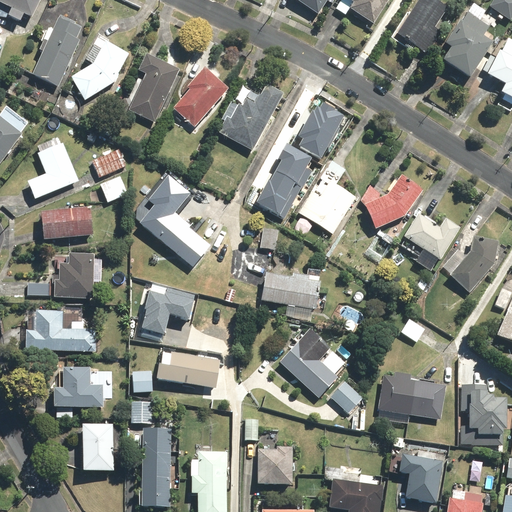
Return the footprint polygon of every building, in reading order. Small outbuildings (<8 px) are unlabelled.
[(0,0),(0,9),(8,13),(4,21),(16,26),(20,19),(29,23),(40,0),(0,0)] [(300,0),(318,13),(325,0),(300,0)] [(337,0),(340,2),(336,8),(334,12),(344,17),(346,13),(371,28),(388,0),(337,0)] [(437,0),(418,0),(396,34),(428,54),(443,30),(436,26),(449,7),(437,0)] [(511,17),(511,0),(493,0),(490,6),(511,20),(511,17)] [(444,59),(470,76),(493,42),(483,35),(489,26),(469,12),(460,25),(457,24),(446,41),(452,46),(444,59)] [(54,24),(29,79),(56,91),(76,46),(73,45),(78,33),(72,30),(74,25),(58,18),(55,25),(54,24)] [(497,97),(511,104),(511,46),(505,43),(499,56),(497,55),(493,60),(489,58),(481,73),(485,76),(483,79),(502,89),(497,97)] [(90,68),(68,82),(83,105),(111,87),(112,88),(116,79),(115,78),(125,60),(102,47),(90,68)] [(142,80),(126,114),(153,126),(176,75),(142,60),(134,77),(142,80)] [(186,95),(170,112),(192,132),(225,95),(200,73),(183,92),(186,95)] [(224,120),(215,136),(250,155),(280,99),(263,89),(251,109),(243,104),(239,112),(235,110),(228,122),(224,120)] [(346,115),(323,102),(317,112),(313,110),(306,123),(333,138),(346,115)] [(0,164),(20,137),(0,122),(0,164)] [(322,157),(333,138),(306,123),(299,135),(304,137),(300,145),(322,157)] [(312,157),(287,143),(279,157),(282,159),(273,175),(300,190),(311,170),(306,167),(312,157)] [(25,186),(32,203),(77,184),(61,147),(34,158),(43,178),(25,186)] [(117,152),(90,163),(97,180),(124,169),(117,152)] [(273,175),(256,203),(283,219),(300,190),(273,175)] [(362,207),(360,208),(371,233),(402,219),(420,193),(398,177),(384,198),(377,201),(378,195),(367,188),(357,203),(362,207)] [(119,178),(98,187),(105,205),(126,196),(119,178)] [(150,210),(135,228),(190,271),(207,248),(186,232),(187,230),(171,217),(186,198),(163,180),(144,205),(150,210)] [(353,201),(326,185),(317,199),(309,195),(295,216),(330,238),(353,201)] [(87,210),(36,215),(39,244),(90,239),(87,210)] [(414,218),(400,241),(437,264),(458,230),(443,221),(436,232),(414,218)] [(276,233),(261,232),(259,251),(274,252),(276,233)] [(446,278),(467,296),(493,266),(496,244),(469,239),(466,255),(446,278)] [(90,302),(91,261),(65,260),(64,267),(55,267),(55,278),(49,278),(49,285),(26,285),(26,297),(50,298),(50,301),(90,302)] [(261,277),(257,304),(313,312),(317,286),(314,285),(315,281),(290,277),(289,281),(261,277)] [(504,311),(493,339),(511,347),(511,309),(510,313),(504,311)] [(22,334),(21,353),(93,354),(94,331),(60,330),(60,313),(32,313),(32,334),(22,334)] [(424,333),(406,322),(398,335),(416,346),(424,333)] [(306,333),(276,366),(315,401),(335,380),(332,377),(343,365),(330,354),(319,366),(317,363),(327,352),(306,333)] [(154,369),(152,383),(213,392),(217,363),(167,356),(167,358),(158,357),(156,369),(154,369)] [(48,388),(49,411),(101,410),(100,387),(88,387),(88,370),(58,371),(59,388),(48,388)] [(131,375),(131,396),(150,395),(150,374),(131,375)] [(380,379),(375,413),(439,422),(444,388),(408,383),(409,378),(385,374),(384,380),(380,379)] [(361,402),(343,384),(328,400),(346,418),(361,402)] [(485,388),(459,388),(459,413),(464,413),(464,429),(459,429),(459,447),(469,447),(469,448),(503,448),(503,402),(489,402),(489,399),(485,399),(485,388)] [(152,406),(128,405),(127,426),(151,427),(152,406)] [(258,422),(243,421),(242,442),(257,443),(258,422)] [(111,475),(111,427),(78,427),(78,475),(111,475)] [(140,431),(136,511),(165,511),(169,431),(140,431)] [(275,453),(254,452),(253,488),(289,489),(290,449),(275,448),(275,453)] [(222,511),(225,454),(195,453),(195,462),(188,462),(187,496),(194,496),(193,511),(222,511)] [(441,464),(399,456),(395,476),(405,478),(401,502),(433,508),(441,464)] [(511,462),(505,461),(502,480),(511,481),(511,462)] [(329,511),(376,511),(380,488),(330,481),(326,511),(329,511)] [(458,502),(445,500),(443,511),(478,511),(481,497),(459,494),(458,502)] [(498,511),(511,511),(511,500),(501,499),(498,511)]
